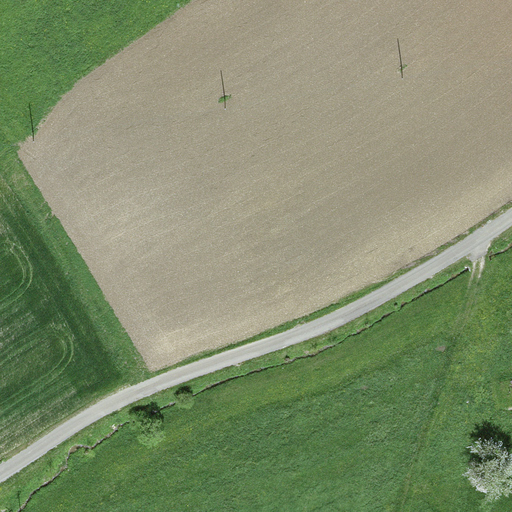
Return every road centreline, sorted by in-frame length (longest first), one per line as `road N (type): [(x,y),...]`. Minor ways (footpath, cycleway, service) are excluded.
road 1 (unclassified): [(511,216),(336,317),(122,400),(0,473)]
road 2 (track): [(482,238),(480,287),(402,511)]
